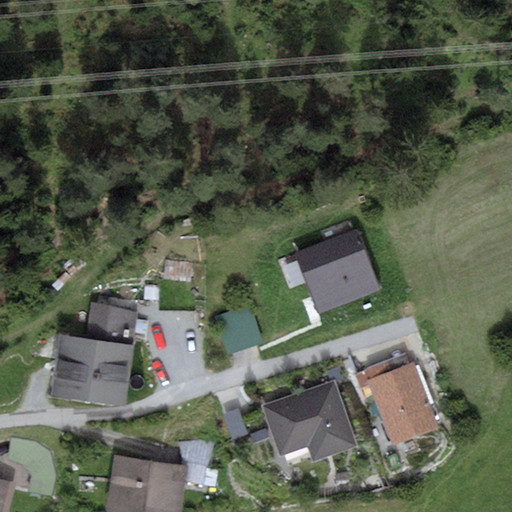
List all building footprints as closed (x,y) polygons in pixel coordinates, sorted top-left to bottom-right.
[(376,288),(355,234),(300,255),(321,310),(376,288)] [(160,280),(159,309),(195,310),(195,280),(160,280)] [(125,405),(138,312),(92,305),(87,339),(60,335),(51,394),(125,405)] [(263,343),(250,305),(216,316),(228,354),(263,343)] [(371,381),(413,365),(408,351),(366,367),(367,369),(354,374),(358,385),(371,381)] [(437,428),(413,365),(371,381),(395,444),(437,428)] [(357,446),(335,383),(262,409),(279,456),(311,445),(316,460),(357,446)] [(238,411),(223,415),(230,439),(245,434),(238,411)] [(11,437),(8,460),(24,464),(32,476),(29,493),(53,498),(57,476),(49,451),(35,441),(11,437)] [(210,439),(180,443),(187,467),(185,482),(204,486),(213,455),(210,439)] [(187,467),(115,456),(106,511),(115,511),(180,511),(185,482),(187,467)] [(0,511),(7,511),(15,484),(0,480),(0,511)]
